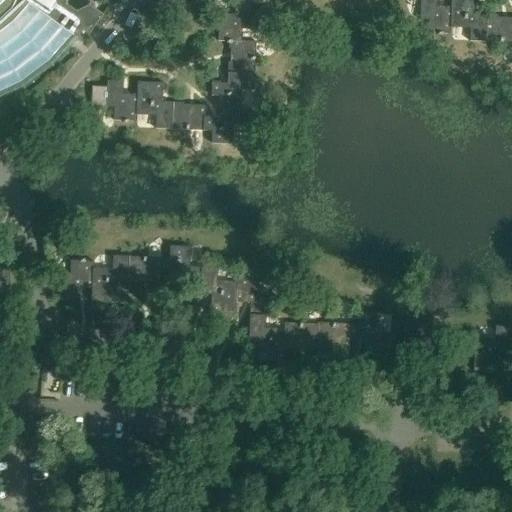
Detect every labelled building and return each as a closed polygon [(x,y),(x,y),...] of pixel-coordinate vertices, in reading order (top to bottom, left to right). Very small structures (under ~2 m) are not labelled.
[(0,0),(0,102),(26,90),(53,69),(66,55),(68,56),(80,43),(82,44),(103,15),(91,6),(77,13),(65,5),(65,0),(0,0)] [(236,0),(236,16),(220,15),(219,42),(228,43),(228,44),(230,44),(230,50),(231,50),(231,63),(229,63),(228,85),(220,85),(220,83),(213,83),(212,97),(221,97),(220,120),(212,119),(212,118),(206,117),(206,107),(185,106),(185,104),(163,103),(164,93),(166,93),(166,84),(139,83),(139,96),(124,95),(125,82),(109,82),(109,88),(94,88),(93,108),(118,109),(118,122),(126,122),(126,124),(130,124),(130,122),(138,123),(139,114),(157,115),(157,130),(213,132),(212,145),(230,145),(231,125),(246,126),(247,110),(239,109),(240,91),(254,91),(257,43),(240,42),(241,30),(251,31),(252,0),(279,0),(280,1),(284,1),(283,0),(290,0),(292,0),(236,0)] [(511,15),(498,15),(498,14),(476,13),(477,3),(478,3),(478,0),(451,0),(452,7),(437,7),(437,0),(421,0),(421,20),(432,21),(432,33),(440,34),(440,35),(444,35),(444,34),(453,34),(453,25),(471,25),(471,40),(511,40),(511,15)] [(189,248),(170,247),(170,259),(113,257),(112,272),(94,271),(94,263),(85,262),(86,261),(82,261),(81,262),(73,262),(72,275),(62,274),(60,301),(77,301),(77,289),(92,289),(91,302),(118,303),(118,295),(116,294),(117,284),(139,285),(139,283),(161,284),(161,274),(167,274),(167,272),(175,272),(175,283),(201,285),(200,295),(211,296),(211,306),(209,306),(208,314),(235,316),(236,303),(250,304),(248,342),(259,343),(259,353),(257,353),(257,361),(284,363),(284,350),(295,351),(295,349),(309,350),(308,351),(317,352),(317,350),(328,351),(328,349),(349,350),(350,339),(356,339),(356,338),(364,338),(364,349),(391,350),(391,334),(376,333),(377,313),(359,313),(358,325),(317,323),(317,325),(284,323),(284,332),(265,331),(267,290),(256,290),(257,277),(249,277),(249,275),(245,275),(245,277),(236,276),(236,285),(217,284),(218,269),(188,268),(189,248)] [(511,335),(511,336),(511,329),(511,327),(496,327),(495,342),(475,340),(473,371),(500,373),(501,365),(499,365),(499,354),(511,354),(511,335)]
